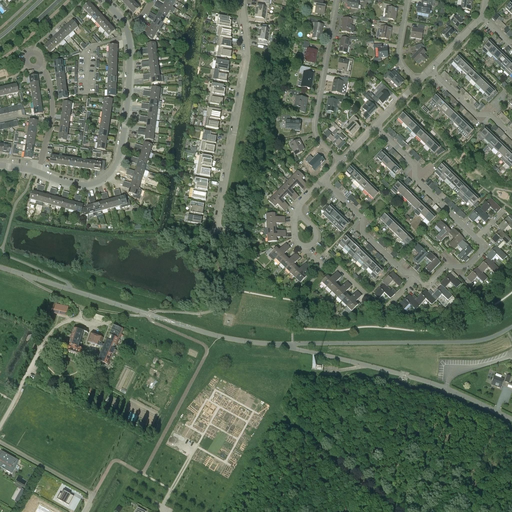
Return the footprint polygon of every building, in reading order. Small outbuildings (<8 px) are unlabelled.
[(129,0),(125,5),(129,9),(135,4),(132,0),(129,0)] [(316,5),(315,14),(324,15),(326,5),(323,4),(324,0),(323,0),(315,0),(314,5),(316,5)] [(350,0),(348,0),(347,8),(358,10),(359,2),(364,3),(364,0),(355,0),(355,1),(350,0)] [(428,0),(427,6),(418,4),(417,13),(429,15),(431,7),(434,7),(435,1),(428,0)] [(462,0),(461,9),(471,11),(472,0),(462,0)] [(157,2),(155,4),(170,13),(171,13),(172,14),(175,9),(173,7),(165,3),(163,6),(157,2)] [(83,9),(88,13),(94,8),(89,3),(83,9)] [(269,10),(270,5),(258,3),(257,6),(257,9),(256,9),(255,12),(267,14),(267,10),(269,10)] [(135,4),(129,9),(134,14),(140,8),(135,4)] [(160,11),(159,14),(166,18),(169,14),(170,14),(170,13),(155,4),(154,7),(160,11)] [(388,23),(388,20),(394,21),(395,15),(396,15),(397,10),(392,9),(393,6),(384,4),(383,9),(386,10),(385,18),(381,17),(380,21),(388,23)] [(98,12),(94,8),(88,13),(92,18),(98,12)] [(98,12),(92,18),(96,23),(102,17),(98,12)] [(266,22),(267,14),(255,12),(255,16),(256,16),(255,19),(255,22),(264,23),(265,21),(266,22)] [(150,13),(148,15),(164,24),(163,23),(166,18),(159,14),(157,17),(150,13)] [(456,16),(451,22),(458,28),(463,23),(460,20),(462,19),(464,19),(465,15),(459,14),(456,17),(456,16)] [(496,14),(491,19),(495,22),(498,19),(500,17),(496,14)] [(148,15),(147,18),(154,22),(152,25),(159,29),(161,31),(165,25),(164,24),(148,15)] [(218,26),(230,29),(231,29),(231,28),(230,28),(231,22),(230,21),(230,18),(231,19),(231,18),(218,16),(216,26),(218,26)] [(107,22),(102,17),(96,23),(100,27),(107,22)] [(351,26),(352,20),(350,19),(343,18),(342,25),(343,25),(342,32),(352,34),(353,33),(354,27),(351,26)] [(67,26),(73,32),(78,27),(72,21),(67,26)] [(107,22),(100,27),(105,32),(111,26),(107,22)] [(377,32),(377,36),(377,37),(377,38),(378,38),(379,38),(388,40),(390,32),(391,32),(391,29),(386,28),(387,25),(378,23),(377,28),(380,29),(380,31),(379,31),(378,31),(377,32)] [(448,28),(442,34),(445,37),(444,38),(446,39),(447,39),(453,33),(451,30),(453,28),(448,23),(446,25),(448,28)] [(143,24),(142,27),(157,36),(157,35),(156,34),(159,29),(152,25),(150,28),(143,24)] [(315,24),(312,39),(320,40),(323,25),(315,24)] [(258,34),(270,36),(270,32),(272,32),(272,28),(271,28),(271,26),(261,25),(260,28),(260,31),(259,31),(258,34)] [(413,28),(411,38),(422,40),(424,26),(418,25),(418,29),(413,28)] [(67,26),(63,30),(69,36),(73,32),(67,26)] [(115,31),(111,26),(105,32),(109,37),(115,31)] [(216,36),(218,37),(231,39),(231,38),(230,38),(231,32),(230,32),(230,29),(218,26),(216,36)] [(157,36),(142,27),(140,29),(147,33),(145,36),(152,41),(155,36),(156,37),(157,36)] [(58,34),(64,41),(69,36),(63,30),(58,34)] [(53,39),(59,45),(64,41),(58,34),(53,39)] [(258,34),(258,38),(259,38),(258,41),(258,44),(267,45),(268,43),(269,44),(269,41),(272,42),(273,36),(270,36),(258,34)] [(219,47),(231,49),(232,49),(232,48),(230,48),(232,42),(230,42),(231,39),(218,37),(217,46),(219,47)] [(341,38),(339,52),(347,54),(348,47),(349,47),(350,46),(350,45),(350,44),(349,44),(350,40),(346,39),(341,38)] [(49,43),(55,49),(59,45),(53,39),(49,43)] [(488,52),(488,53),(495,46),(490,41),(482,50),(486,54),(488,52)] [(303,62),(305,62),(315,64),(317,51),(308,50),(310,43),(304,42),(303,49),(307,50),(306,54),(305,54),(303,62)] [(55,49),(49,43),(44,47),(50,54),(55,49)] [(140,53),(158,50),(157,49),(156,50),(155,44),(147,45),(147,49),(139,50),(140,53)] [(375,59),(375,62),(381,62),(381,59),(388,59),(387,48),(382,48),(382,45),(374,46),(374,49),(378,49),(379,59),(375,59)] [(418,65),(422,61),(424,63),(427,59),(424,55),(426,53),(423,51),(425,48),(422,45),(415,46),(416,50),(418,50),(418,52),(412,59),(416,63),(416,64),(418,65)] [(499,50),(495,46),(488,53),(493,57),(499,50)] [(230,52),(231,49),(219,47),(217,56),(231,59),(231,58),(232,52),(230,52)] [(497,62),(504,55),(499,50),(493,57),(497,62)] [(509,59),(504,55),(497,62),(496,63),(500,68),(509,59)] [(453,63),(457,68),(464,61),(459,56),(453,63)] [(157,57),(149,58),(149,62),(141,63),(142,65),(159,63),(159,62),(158,62),(157,57)] [(342,72),(342,75),(350,77),(351,73),(347,72),(348,63),(352,63),(353,60),(346,59),(346,62),(339,61),(338,71),(342,72)] [(505,72),(506,70),(511,64),(511,62),(509,59),(500,68),(505,72)] [(216,60),(214,70),(227,72),(229,73),(229,72),(228,72),(229,66),(228,66),(228,63),(229,63),(216,60)] [(469,65),(464,61),(457,68),(462,72),(469,65)] [(466,77),(473,70),(469,65),(462,72),(466,77)] [(298,87),(301,87),(311,89),(314,74),(308,73),(309,68),(300,67),(300,72),(304,73),(302,82),(299,82),(298,87)] [(143,75),(143,78),(161,76),(161,75),(159,76),(158,70),(150,71),(151,74),(143,75)] [(226,75),(227,72),(214,70),(213,80),(227,83),(227,82),(228,76),(226,75)] [(478,74),(473,70),(466,77),(471,81),(478,74)] [(386,79),(388,77),(398,88),(404,81),(394,71),(392,73),(389,71),(383,77),(386,79)] [(476,85),(482,78),(478,74),(471,81),(476,85)] [(161,76),(143,78),(143,81),(151,80),(152,84),(160,83),(159,77),(161,77),(161,76)] [(344,81),(348,82),(348,79),(339,77),(339,81),(334,80),(332,92),(341,94),(344,81)] [(487,83),(482,78),(476,85),(480,90),(487,83)] [(485,94),(491,87),(487,83),(480,90),(485,94)] [(210,94),(222,96),(225,97),(225,96),(224,96),(225,90),(224,89),(224,86),(225,87),(225,86),(212,84),(210,94)] [(16,85),(10,86),(12,95),(18,93),(16,85)] [(10,86),(4,88),(6,96),(12,95),(10,86)] [(383,104),(390,97),(386,93),(389,91),(384,86),(374,96),(376,98),(375,98),(371,94),(369,96),(376,103),(379,101),(383,104)] [(496,92),(491,87),(485,94),(489,98),(496,92)] [(143,94),(161,96),(162,96),(163,89),(152,88),(151,92),(143,91),(143,94)] [(300,92),(292,91),(289,90),(289,93),(291,94),(291,96),(296,97),(294,107),(301,108),(300,113),(305,114),(308,99),(299,97),(300,92)] [(367,95),(366,94),(365,93),(362,95),(364,97),(369,102),(362,109),(367,113),(363,117),(366,121),(377,109),(373,106),(375,104),(368,96),(367,95)] [(151,97),(150,101),(158,102),(159,97),(161,97),(161,96),(143,94),(143,96),(151,97)] [(222,99),(222,96),(210,94),(208,104),(223,106),(222,106),(223,99),(222,99)] [(436,106),(442,99),(438,95),(429,104),(434,108),(436,106)] [(339,105),(339,103),(344,103),(344,99),(335,97),(335,100),(328,99),(326,111),(335,113),(337,105),(339,105)] [(440,111),(447,104),(442,99),(436,106),(440,111)] [(447,104),(440,111),(445,115),(454,106),(452,104),(449,107),(447,104)] [(149,110),(148,114),(157,115),(157,110),(159,110),(159,109),(141,106),(141,109),(149,110)] [(454,106),(445,115),(449,119),(456,113),(453,110),(455,107),(454,106)] [(206,118),(218,120),(220,120),(221,113),(219,113),(220,110),(221,110),(208,108),(206,118)] [(398,119),(403,123),(409,117),(404,112),(398,119)] [(456,113),(449,119),(454,124),(460,117),(456,113)] [(286,122),(286,130),(300,131),(301,122),(290,121),(291,117),(282,116),(282,121),(286,122)] [(354,117),(344,128),(352,135),(360,127),(356,123),(358,121),(354,117)] [(413,121),(409,117),(403,123),(407,128),(413,121)] [(460,117),(454,124),(458,128),(465,121),(460,117)] [(218,123),(218,120),(206,118),(204,127),(219,130),(218,130),(219,123),(218,123)] [(147,123),(147,127),(155,128),(156,122),(157,123),(157,122),(140,119),(139,122),(147,123)] [(412,132),(418,126),(413,121),(407,128),(412,132)] [(465,121),(458,128),(463,133),(469,126),(465,121)] [(327,132),(325,135),(340,149),(346,143),(343,141),(345,139),(339,133),(341,130),(334,123),(331,126),(336,130),(332,135),(330,133),(327,132)] [(423,130),(418,126),(412,132),(416,137),(423,130)] [(469,126),(463,133),(467,137),(474,130),(469,126)] [(479,132),(477,134),(479,136),(477,137),(482,142),(484,140),(491,133),(494,131),(492,129),(489,132),(486,129),(484,127),(483,128),(479,132)] [(421,141),(427,135),(423,130),(416,137),(421,141)] [(204,131),(202,141),(214,144),(216,144),(216,143),(217,137),(215,137),(216,134),(217,134),(204,131)] [(156,134),(138,132),(137,135),(145,136),(145,140),(153,141),(154,135),(155,136),(156,134)] [(491,133),(484,140),(489,144),(496,138),(491,133)] [(432,139),(427,135),(421,141),(425,145),(432,139)] [(489,144),(487,146),(492,151),(493,149),(500,142),(498,140),(496,138),(489,144)] [(425,145),(430,150),(436,143),(432,139),(425,145)] [(299,140),(289,145),(295,156),(302,153),(302,151),(305,150),(299,140)] [(213,147),(214,144),(202,141),(200,151),(214,154),(214,153),(215,147),(213,147)] [(500,142),(493,149),(498,153),(505,146),(500,142)] [(135,147),(152,153),(152,152),(151,151),(152,146),(144,143),(143,147),(136,145),(135,147)] [(436,143),(430,150),(432,152),(430,155),(432,157),(435,154),(438,156),(445,152),(443,149),(442,149),(436,143)] [(505,146),(498,153),(503,158),(509,151),(505,146)] [(141,152),(140,156),(148,158),(150,153),(152,154),(152,153),(135,147),(134,150),(141,152)] [(505,164),(511,156),(511,153),(509,151),(503,158),(501,159),(505,164)] [(383,152),(377,159),(382,163),(388,157),(388,156),(390,154),(389,152),(386,155),(383,152)] [(310,156),(305,161),(312,168),(315,172),(326,161),(322,158),(317,154),(313,158),(310,156)] [(199,155),(198,165),(210,167),(212,168),(212,167),(211,167),(212,161),(211,161),(212,158),(212,157),(199,155)] [(148,158),(140,156),(139,159),(132,157),(131,160),(148,165),(148,164),(147,164),(148,158)] [(386,167),(393,161),(388,157),(382,163),(386,167)] [(137,165),(136,168),(144,171),(146,166),(148,166),(148,165),(131,160),(130,163),(137,165)] [(393,161),(386,167),(391,172),(397,165),(396,164),(393,161)] [(448,169),(443,164),(435,173),(439,177),(448,169)] [(209,170),(210,167),(198,165),(196,175),(210,177),(211,171),(209,170)] [(391,172),(389,174),(393,179),(395,176),(402,170),(397,165),(391,172)] [(357,171),(352,166),(346,173),(350,177),(357,171)] [(144,171),(136,168),(135,172),(128,169),(127,172),(144,177),(143,176),(144,171)] [(452,173),(448,169),(439,177),(444,182),(446,180),(452,173)] [(308,187),(302,181),(304,178),(298,171),(293,177),(306,189),(308,187)] [(361,175),(357,171),(350,177),(355,182),(361,175)] [(133,177),(132,181),(140,183),(142,178),(143,178),(144,177),(127,172),(126,175),(133,177)] [(450,184),(457,177),(452,173),(446,180),(450,184)] [(359,186),(366,180),(361,175),(355,182),(353,184),(357,188),(359,186)] [(288,182),(294,188),(297,185),(304,192),(306,189),(293,177),(288,182)] [(455,189),(461,182),(457,177),(450,184),(455,189)] [(193,189),(206,191),(208,191),(207,191),(208,185),(207,184),(207,181),(208,181),(195,179),(193,189)] [(370,184),(366,180),(359,186),(364,190),(370,184)] [(124,182),(123,184),(140,190),(140,189),(139,189),(140,183),(132,181),(131,184),(124,182)] [(393,188),(391,190),(396,195),(398,192),(404,186),(407,183),(405,182),(402,184),(399,181),(393,188)] [(298,197),(299,197),(292,191),(294,188),(288,182),(283,187),(296,199),(298,197)] [(466,186),(461,182),(455,189),(453,191),(457,195),(466,186)] [(140,190),(123,184),(122,187),(130,190),(128,193),(136,196),(138,190),(140,191),(140,190)] [(368,195),(375,188),(370,184),(364,190),(368,195)] [(33,192),(30,200),(36,201),(36,203),(41,186),(38,185),(36,193),(33,192)] [(41,186),(36,203),(37,203),(38,202),(43,203),(45,195),(42,194),(44,187),(41,186)] [(404,186),(398,192),(402,197),(409,190),(404,186)] [(462,199),(470,191),(466,186),(457,195),(462,199)] [(296,199),(283,187),(278,192),(285,198),(287,195),(294,202),(296,199)] [(45,195),(43,203),(49,205),(48,206),(49,207),(54,189),(51,188),(49,196),(45,195)] [(379,193),(375,188),(368,195),(373,199),(379,193)] [(54,189),(49,207),(50,207),(50,205),(56,207),(58,199),(55,198),(57,190),(54,189)] [(205,194),(206,191),(193,189),(192,199),(206,201),(205,201),(206,194),(205,194)] [(112,200),(114,208),(120,206),(120,208),(121,207),(116,190),(114,191),(116,199),(112,200)] [(129,200),(126,201),(125,196),(121,197),(119,190),(116,190),(121,207),(121,208),(131,206),(129,200)] [(409,190),(402,197),(407,201),(413,195),(409,190)] [(475,195),(470,191),(462,199),(466,204),(469,202),(475,195)] [(58,199),(56,207),(61,208),(61,210),(62,210),(66,193),(64,192),(61,200),(58,199)] [(285,198),(278,192),(274,197),(287,210),(289,207),(282,201),(285,198)] [(66,193),(62,210),(63,210),(63,209),(68,210),(70,202),(67,201),(69,193),(66,193)] [(104,194),(109,211),(109,209),(114,208),(112,200),(109,201),(107,193),(104,194)] [(100,203),(102,211),(107,210),(108,211),(109,211),(104,194),(101,195),(103,202),(100,203)] [(70,202),(68,210),(74,212),(73,213),(74,213),(79,196),(76,195),(74,203),(70,202)] [(413,195),(407,201),(411,206),(418,199),(413,195)] [(480,199),(475,195),(469,202),(473,206),(480,199)] [(79,196),(74,213),(75,214),(75,212),(81,214),(83,205),(80,204),(82,197),(79,196)] [(102,211),(100,203),(96,204),(94,196),(91,197),(96,214),(97,214),(96,213),(102,211)] [(96,214),(91,197),(89,198),(91,206),(87,207),(87,209),(85,210),(85,216),(86,216),(87,214),(88,214),(89,215),(93,214),(94,217),(96,216),(96,217),(97,217),(96,214)] [(287,210),(274,197),(269,202),(271,204),(275,208),(278,205),(285,212),(287,210)] [(418,199),(411,206),(416,210),(422,204),(418,199)] [(484,214),(485,214),(490,208),(496,214),(501,209),(490,199),(480,209),(484,214)] [(189,213),(201,215),(203,215),(204,208),(202,208),(203,205),(204,205),(191,203),(189,213)] [(420,214),(427,208),(422,204),(416,210),(414,212),(418,217),(420,214)] [(325,212),(322,215),(327,219),(339,208),(338,208),(337,206),(334,209),(331,206),(330,208),(327,205),(322,210),(325,212)] [(339,208),(327,219),(332,224),(340,215),(337,212),(340,209),(339,208)] [(427,208),(420,214),(425,219),(431,212),(427,208)] [(468,218),(473,222),(478,217),(485,223),(489,218),(485,214),(484,214),(480,209),(478,208),(468,218)] [(426,223),(428,222),(430,223),(436,217),(431,212),(425,219),(423,221),(426,223)] [(201,218),(201,215),(189,213),(187,222),(202,225),(201,224),(202,218),(201,218)] [(380,220),(384,225),(391,218),(386,213),(380,220)] [(340,215),(332,224),(336,228),(345,219),(347,216),(346,215),(343,218),(340,215)] [(511,216),(510,215),(508,217),(498,228),(500,230),(502,232),(508,226),(511,230),(511,216)] [(345,219),(336,228),(341,233),(343,231),(350,224),(346,221),(349,218),(347,216),(345,219)] [(395,222),(391,218),(384,225),(389,229),(395,222)] [(267,229),(276,228),(276,224),(285,224),(285,221),(267,222),(267,229)] [(441,242),(449,233),(451,231),(440,221),(436,226),(442,231),(436,237),(437,238),(439,241),(441,242)] [(393,233),(400,227),(395,222),(389,229),(393,233)] [(404,231),(400,227),(393,233),(398,238),(404,231)] [(453,229),(451,231),(449,233),(455,239),(449,245),(453,250),(457,246),(457,245),(462,241),(464,239),(453,229)] [(500,230),(490,241),(497,247),(503,242),(506,245),(511,240),(502,232),(500,230)] [(403,242),(409,235),(404,231),(398,238),(403,242)] [(286,235),(268,236),(268,243),(277,242),(277,238),(286,238),(286,235)] [(341,242),(338,244),(343,249),(352,240),(354,237),(353,236),(350,239),(347,235),(341,242)] [(414,240),(409,235),(403,242),(407,247),(414,240)] [(348,253),(350,251),(356,245),(352,240),(343,249),(348,253)] [(457,245),(457,246),(463,251),(457,257),(462,262),(472,251),(462,241),(457,245)] [(273,261),(275,259),(288,246),(285,244),(279,250),(276,248),(268,256),(273,261)] [(425,257),(428,254),(418,244),(413,249),(419,255),(413,261),(418,265),(425,257)] [(350,251),(348,253),(353,257),(361,249),(356,245),(350,251)] [(290,248),(288,246),(275,259),(280,264),(286,258),(284,255),(290,248)] [(502,261),(507,257),(496,247),(486,257),(488,259),(491,261),(496,256),(502,261)] [(357,262),(359,260),(366,253),(361,249),(353,257),(352,258),(357,262)] [(370,258),(366,253),(359,260),(357,262),(361,267),(370,258)] [(428,254),(425,257),(431,263),(426,269),(430,274),(440,263),(430,253),(428,254)] [(285,269),(298,256),(295,254),(289,260),(286,258),(280,264),(285,269)] [(300,258),(298,256),(285,269),(290,274),(296,267),(294,265),(300,258)] [(366,271),(368,268),(374,262),(370,258),(361,267),(366,271)] [(488,259),(478,269),(482,274),(482,273),(488,268),(494,273),(498,269),(490,261),(491,261),(488,259)] [(379,266),(374,262),(368,268),(366,271),(370,275),(379,266)] [(295,279),(308,266),(305,263),(299,270),(296,267),(290,274),(295,279)] [(310,268),(308,266),(295,279),(300,284),(306,277),(304,275),(310,268)] [(375,280),(377,277),(384,271),(379,266),(370,275),(375,280)] [(488,278),(482,273),(482,274),(478,269),(477,268),(466,279),(467,280),(465,282),(471,287),(473,285),(471,283),(477,277),(483,283),(488,278)] [(322,283),(327,288),(340,274),(338,271),(331,279),(328,276),(322,283)] [(382,283),(384,285),(387,288),(393,282),(399,288),(403,283),(392,272),(382,283)] [(452,272),(450,274),(440,285),(441,286),(445,289),(450,283),(456,289),(461,284),(455,279),(458,277),(452,272)] [(343,276),(340,274),(327,288),(332,292),(338,286),(335,284),(343,276)] [(338,286),(332,292),(330,294),(333,297),(335,295),(337,297),(350,284),(348,281),(340,289),(338,286)] [(342,302),(348,296),(345,293),(352,286),(350,284),(337,297),(342,302)] [(387,288),(384,285),(374,295),(378,300),(384,294),(390,300),(395,295),(391,291),(387,288)] [(445,289),(441,286),(434,294),(430,291),(428,293),(431,296),(431,297),(436,301),(442,295),(448,301),(452,297),(445,289)] [(350,298),(348,296),(342,302),(347,307),(360,293),(358,291),(350,298)] [(425,291),(418,299),(414,295),(411,297),(415,301),(420,306),(425,300),(431,306),(436,301),(431,297),(431,296),(428,293),(425,291)] [(358,306),(358,305),(355,303),(362,295),(360,293),(347,307),(352,312),(358,306)] [(415,301),(411,297),(409,295),(399,306),(400,307),(398,309),(402,312),(403,310),(409,304),(415,310),(420,306),(415,301)] [(68,308),(54,305),(52,310),(57,311),(56,313),(66,316),(68,308)] [(105,318),(95,314),(93,320),(102,323),(103,320),(105,320),(105,318)] [(123,330),(113,325),(105,345),(105,344),(104,346),(105,346),(98,361),(108,365),(123,330)] [(69,344),(79,348),(84,332),(74,328),(74,329),(73,329),(72,334),(69,344)] [(103,338),(90,334),(87,343),(98,346),(99,342),(101,343),(103,338)] [(37,339),(31,351),(34,352),(40,340),(37,339)] [(79,348),(69,344),(68,345),(66,351),(75,354),(81,356),(83,349),(79,348)] [(495,377),(492,385),(500,388),(504,380),(495,377)] [(12,474),(14,470),(10,468),(15,459),(2,452),(0,455),(0,467),(1,468),(3,465),(6,467),(4,470),(12,474)] [(22,490),(15,502),(18,504),(25,491),(22,490)] [(63,491),(61,494),(61,495),(58,500),(68,506),(74,497),(63,491)]
